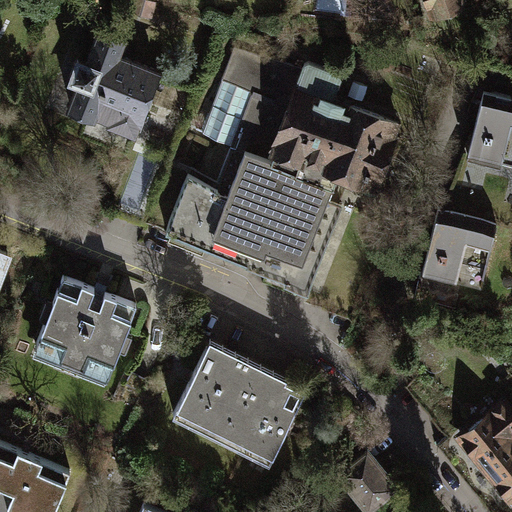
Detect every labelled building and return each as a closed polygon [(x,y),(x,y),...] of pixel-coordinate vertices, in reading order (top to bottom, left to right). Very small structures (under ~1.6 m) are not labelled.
[(154,2),(145,0),(133,0),(131,9),(150,15),(154,2)] [(425,0),(431,15),(461,5),(462,0),(425,0)] [(79,80),(69,105),(92,114),(93,111),(111,117),(110,120),(134,129),(157,69),(123,57),(128,44),(121,41),(122,37),(100,28),(88,58),(78,54),(70,76),(79,80)] [(166,229),(311,284),(342,202),(327,196),(338,169),(361,178),(361,183),(364,189),(368,191),(373,192),(378,190),(381,186),(400,137),(392,134),(397,120),(332,96),(341,73),(306,60),(302,70),(234,44),(222,77),(252,88),(215,183),(187,173),(166,229)] [(511,96),(483,89),(468,152),(511,162),(511,96)] [(497,222),(438,207),(423,268),(481,283),(497,222)] [(44,319),(34,343),(108,372),(119,345),(125,347),(131,331),(126,329),(136,303),(105,290),(103,294),(92,290),(94,285),(62,273),(51,301),(46,299),(38,317),(44,319)] [(268,460),(305,388),(285,378),(283,383),(206,344),(172,412),(268,460)] [(511,412),(501,399),(457,435),(507,497),(511,492),(511,412)] [(51,511),(70,468),(0,439),(0,498),(26,509),(24,511),(51,511)] [(398,486),(367,447),(337,471),(368,510),(398,486)] [(173,511),(144,499),(138,511),(173,511)]
